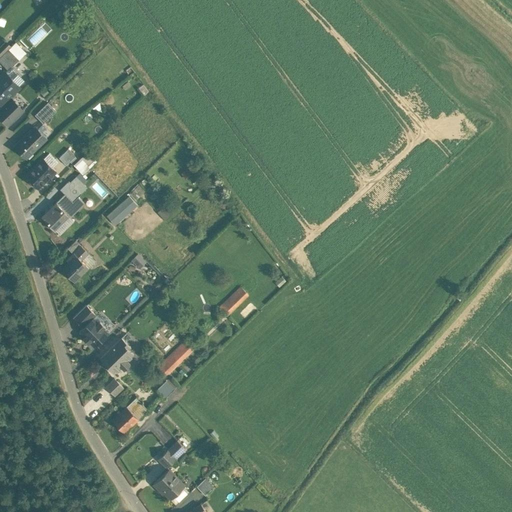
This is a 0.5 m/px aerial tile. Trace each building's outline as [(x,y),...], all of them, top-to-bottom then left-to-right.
[(0,77),(0,101),(5,107),(15,97),(26,87),(9,69),(0,77)] [(28,110),(15,97),(5,107),(0,111),(0,112),(12,125),(28,110)] [(19,148),(31,160),(51,140),(39,128),(19,148)] [(68,165),(77,155),(68,147),(59,157),(68,165)] [(73,163),(82,172),(95,160),(86,151),(73,163)] [(29,176),(42,189),(60,171),(47,158),(29,176)] [(186,178),(191,174),(187,167),(181,171),(186,178)] [(129,194),(107,214),(116,224),(138,203),(129,194)] [(40,220),(55,235),(75,216),(60,201),(40,220)] [(62,267),(78,284),(92,271),(84,262),(92,254),(84,246),(62,267)] [(140,267),(146,261),(139,253),(132,259),(140,267)] [(230,312),(249,293),(241,285),(221,303),(230,312)] [(99,348),(114,334),(98,317),(100,315),(91,306),(77,319),(85,327),(81,330),(99,348)] [(115,373),(136,352),(120,336),(98,357),(115,373)] [(164,362),(173,370),(193,346),(183,338),(164,362)] [(170,375),(157,388),(165,396),(178,384),(170,375)] [(105,385),(115,395),(124,386),(114,376),(105,385)] [(130,407),(115,423),(128,435),(143,419),(130,407)] [(177,439),(157,457),(166,467),(185,448),(177,439)] [(172,468),(156,485),(171,500),(188,483),(172,468)] [(197,485),(205,494),(214,485),(206,477),(197,485)] [(209,511),(203,503),(190,511),(209,511)]
